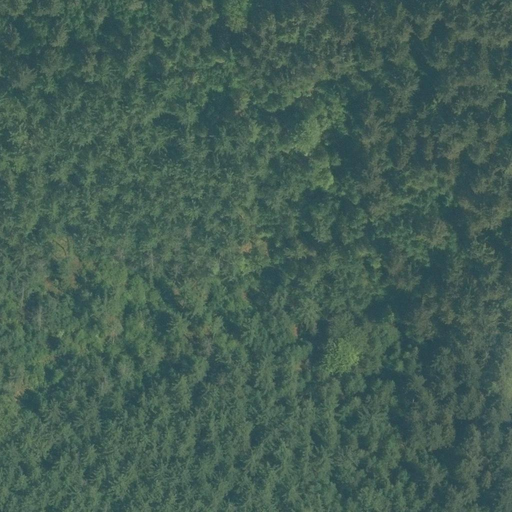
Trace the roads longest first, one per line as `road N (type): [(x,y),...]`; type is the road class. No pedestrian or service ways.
road 1 (track): [(238,20),(324,511)]
road 2 (track): [(238,20),(0,72)]
